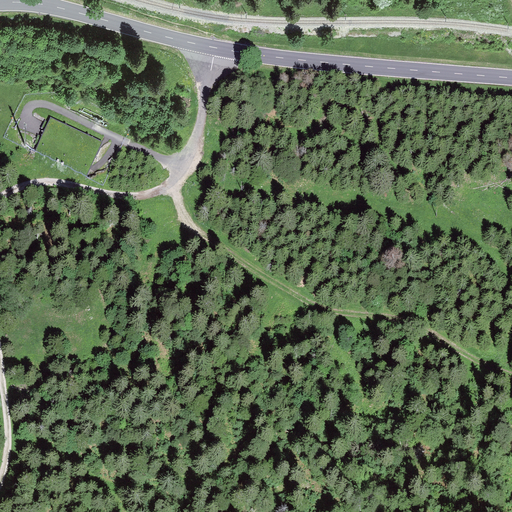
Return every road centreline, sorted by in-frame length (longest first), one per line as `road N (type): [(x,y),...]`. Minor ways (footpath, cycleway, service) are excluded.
road 1 (secondary): [(511,78),(238,52),(59,7),(0,2)]
road 2 (track): [(172,181),(200,236),(269,280),(315,306),(411,325),(511,377)]
road 3 (track): [(215,48),(196,137),(169,184),(132,196),(51,182),(0,197)]
road 4 (track): [(0,353),(9,428),(0,482)]
